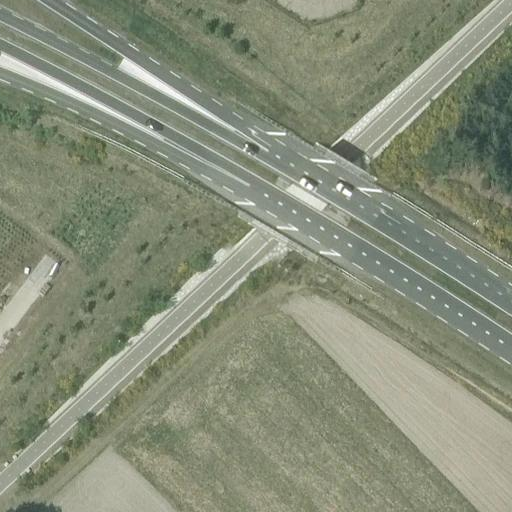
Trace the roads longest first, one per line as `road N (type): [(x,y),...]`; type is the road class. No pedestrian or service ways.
road 1 (primary): [(57,77),(233,172),(511,345)]
road 2 (primary): [(511,310),(306,180),(161,102)]
road 3 (primary): [(161,102),(0,17)]
road 4 (primary): [(161,102),(114,47),(42,0)]
